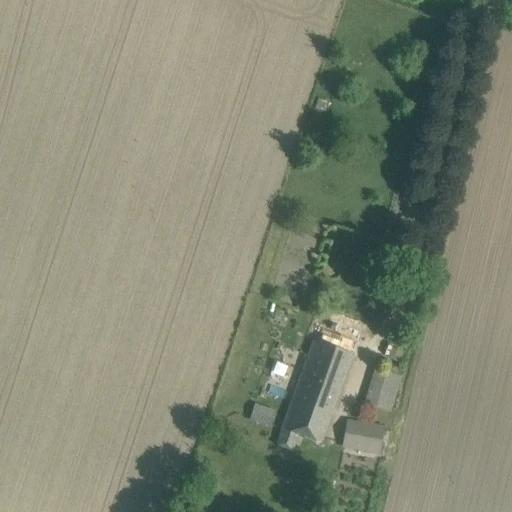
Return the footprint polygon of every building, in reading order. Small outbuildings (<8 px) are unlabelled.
[(291,403),(276,445),(298,453),(304,438),(320,444),(352,355),(353,355),(361,334),(321,320),(308,357),(283,348),(266,394),(291,403)] [(391,348),(387,360),(399,364),(403,352),(391,348)] [(363,403),(393,413),(402,377),(373,369),(363,403)] [(274,412),(255,406),(250,420),(269,427),(274,412)] [(338,449),(376,454),(380,428),(342,423),(338,449)]
